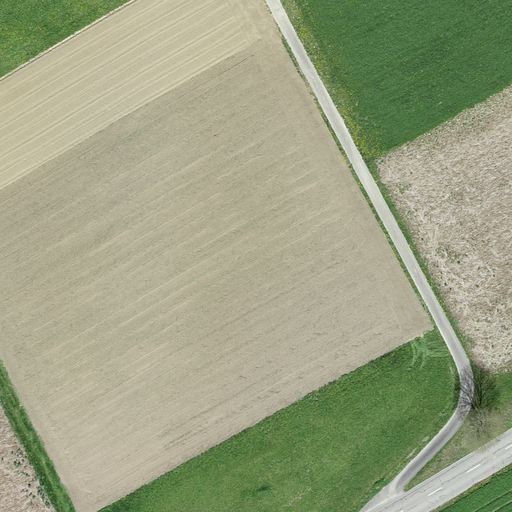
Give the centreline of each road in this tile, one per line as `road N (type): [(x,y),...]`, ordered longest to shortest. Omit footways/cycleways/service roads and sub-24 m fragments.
road 1 (track): [(270,0),(467,380),(387,511)]
road 2 (tertiary): [(400,511),(511,444)]
